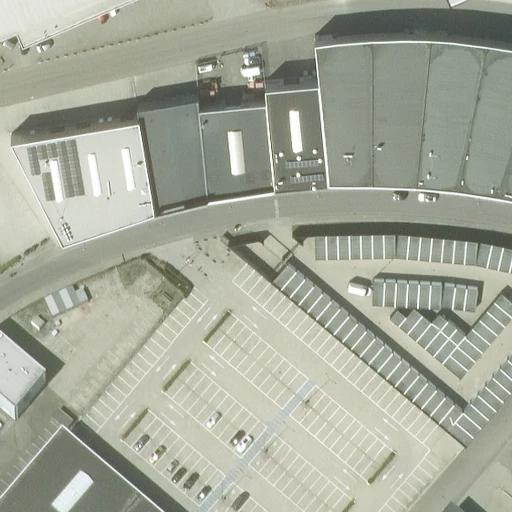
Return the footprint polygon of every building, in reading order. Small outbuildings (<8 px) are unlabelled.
[(0,0),(0,29),(18,22),(23,34),(102,0),(0,0)] [(378,175),(410,176),(416,177),(429,29),(416,28),(404,28),(372,30),(372,175),(378,175)] [(416,177),(422,177),(452,180),(458,181),(487,34),(453,30),(441,29),(429,29),(416,177)] [(339,32),(315,35),(319,76),(329,175),(372,175),(372,30),(339,32)] [(458,181),(464,181),(499,187),(511,145),(511,38),(487,34),(458,181)] [(329,176),(329,175),(319,76),(265,81),(267,98),(275,181),(329,176)] [(155,205),(208,191),(199,104),(200,104),(198,93),(137,104),(139,112),(155,205)] [(267,98),(200,104),(199,104),(208,191),(275,181),(267,98)] [(155,205),(139,112),(104,118),(122,216),(155,205)] [(122,216),(104,118),(71,124),(89,227),(122,216)] [(89,227),(71,124),(10,134),(62,236),(89,227)] [(511,145),(499,187),(505,187),(511,188),(511,145)] [(327,257),(338,257),(338,232),(327,233),(327,257)] [(338,257),(350,257),(350,232),(338,232),(338,257)] [(350,257),(361,257),(361,232),(350,232),(350,257)] [(361,257),(373,257),(373,232),(361,232),(361,257)] [(373,257),(384,257),(384,232),(373,232),(373,257)] [(385,257),(396,256),(396,232),(384,232),(385,257)] [(396,256),(408,258),(410,233),(399,232),(396,256)] [(315,258),(327,257),(327,233),(315,233),(315,258)] [(408,258),(419,259),(421,234),(410,233),(408,258)] [(419,259),(430,260),(433,235),(421,234),(419,259)] [(430,260),(442,261),(444,236),(433,235),(430,260)] [(442,261),(453,262),(456,238),(444,236),(442,261)] [(453,262),(465,263),(467,239),(456,238),(453,262)] [(465,264),(476,265),(479,240),(467,239),(465,264)] [(476,265),(488,267),(493,243),(482,240),(476,265)] [(488,267),(499,270),(504,245),(493,243),(488,267)] [(499,270),(510,272),(511,262),(511,247),(504,245),(499,270)] [(289,263),(273,282),(282,289),(298,270),(289,263)] [(306,277),(298,270),(282,289),(290,296),(306,277)] [(306,277),(290,296),(299,304),(315,285),(306,277)] [(386,279),(374,278),(372,302),(383,303),(386,279)] [(397,280),(386,279),(383,303),(395,305),(397,280)] [(409,281),(397,280),(395,305),(406,306),(409,281)] [(420,282),(409,281),(406,306),(418,307),(420,282)] [(432,283),(420,282),(418,307),(429,308),(432,283)] [(443,285),(432,283),(429,308),(441,309),(443,285)] [(315,285),(299,304),(308,311),(324,292),(315,285)] [(441,307),(452,308),(455,286),(444,285),(441,307)] [(452,308),(464,309),(466,288),(455,286),(452,308)] [(464,309),(475,311),(478,289),(466,288),(464,309)] [(72,289),(58,295),(66,313),(80,307),(72,289)] [(324,292),(308,311),(317,319),(333,300),(324,292)] [(511,300),(503,292),(495,301),(511,315),(511,300)] [(52,320),(66,313),(58,295),(43,302),(52,320)] [(333,300),(317,319),(326,326),(342,307),(333,300)] [(511,315),(495,301),(488,310),(506,325),(511,318),(511,315)] [(342,307),(326,326),(334,333),(350,314),(342,307)] [(391,318),(400,326),(409,315),(400,307),(391,318)] [(424,315),(415,307),(409,315),(400,326),(408,333),(424,315)] [(488,310),(481,319),(499,334),(506,325),(488,310)] [(433,322),(441,330),(450,319),(442,311),(433,322)] [(350,314),(334,333),(343,341),(359,322),(350,314)] [(433,322),(424,315),(408,333),(417,340),(433,322)] [(441,330),(450,337),(459,326),(450,319),(441,330)] [(481,319),(473,327),(492,343),(499,334),(481,319)] [(359,322),(343,341),(352,348),(368,329),(359,322)] [(441,330),(433,322),(417,340),(426,348),(441,330)] [(450,337),(459,344),(468,334),(459,326),(450,337)] [(473,327),(466,336),(484,352),(492,343),(473,327)] [(368,329),(352,348),(361,356),(377,337),(368,329)] [(450,337),(441,330),(426,348),(435,355),(450,337)] [(459,344),(458,345),(477,361),(484,352),(466,336),(459,344)] [(377,337),(361,356),(370,363),(386,344),(377,337)] [(459,344),(450,337),(435,355),(444,363),(451,354),(458,345),(459,344)] [(386,344),(370,363),(378,370),(394,352),(386,344)] [(458,345),(451,354),(469,369),(477,361),(458,345)] [(0,409),(14,422),(46,385),(0,346),(0,409)] [(394,352),(378,370),(387,378),(403,359),(394,352)] [(451,354),(444,363),(462,378),(469,369),(451,354)] [(511,374),(511,359),(510,357),(502,366),(511,374)] [(403,359),(387,378),(396,385),(412,366),(403,359)] [(412,366),(396,385),(405,393),(421,374),(412,366)] [(511,389),(511,374),(502,366),(495,375),(511,389)] [(421,374),(405,393),(414,400),(430,381),(421,374)] [(506,400),(511,393),(511,389),(495,375),(487,384),(506,400)] [(430,381),(414,400),(422,408),(438,389),(430,381)] [(499,409),(506,400),(487,384),(480,393),(499,409)] [(438,389),(422,408),(431,415),(447,396),(438,389)] [(492,417),(499,409),(480,393),(473,401),(492,417)] [(447,396),(431,415),(440,422),(456,403),(447,396)] [(465,411),(449,430),(468,446),(492,417),(473,401),(465,411)] [(456,403),(440,422),(449,430),(465,411),(456,403)] [(0,511),(136,511),(140,507),(62,440),(0,511)]
